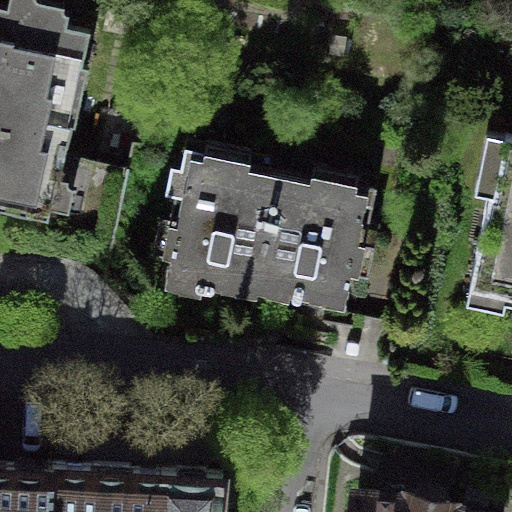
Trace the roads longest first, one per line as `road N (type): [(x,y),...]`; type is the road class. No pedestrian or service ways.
road 1 (residential): [(0,369),(302,398)]
road 2 (residential): [(302,398),(511,436)]
